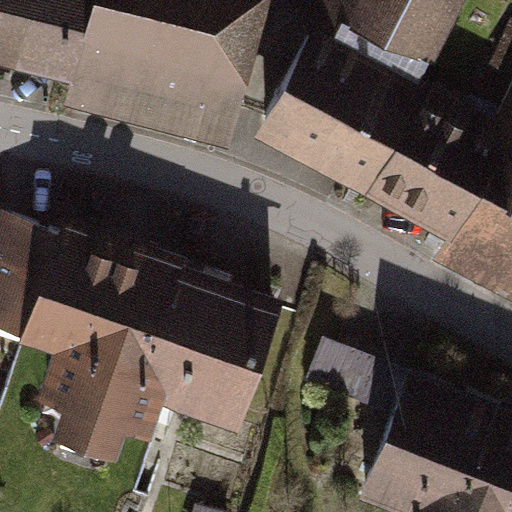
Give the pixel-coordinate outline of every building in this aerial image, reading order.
[(0,0),(0,42),(76,62),(92,0),(0,0)] [(92,0),(76,62),(226,100),(252,0),(92,0)] [(372,168),(419,83),(413,80),(451,0),(331,0),(345,18),(334,38),(310,25),(265,112),(372,168)] [(419,83),(372,168),(511,244),(511,97),(498,125),(463,105),(471,90),(453,80),(443,97),(419,83)] [(13,212),(0,248),(0,313),(67,337),(50,386),(74,394),(65,419),(115,436),(124,411),(146,418),(162,371),(239,397),(273,302),(13,212)] [(389,405),(365,468),(417,487),(407,511),(511,511),(511,410),(324,339),(309,375),(389,405)]
